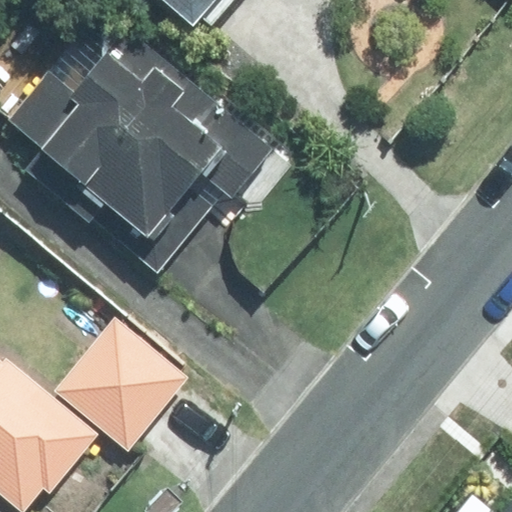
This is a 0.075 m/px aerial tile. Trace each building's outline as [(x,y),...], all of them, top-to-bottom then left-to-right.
[(145,0),(182,30),(206,0),(145,0)] [(89,218),(152,274),(220,194),(226,198),(268,150),(124,28),(103,52),(80,33),(4,123),(36,150),(19,169),(83,224),(89,218)] [(47,393),(120,452),(182,378),(110,317),(47,393)] [(40,494),(88,435),(0,361),(0,503),(10,511),(14,511),(34,489),(40,494)] [(511,511),(511,460),(467,511),(511,511)]
